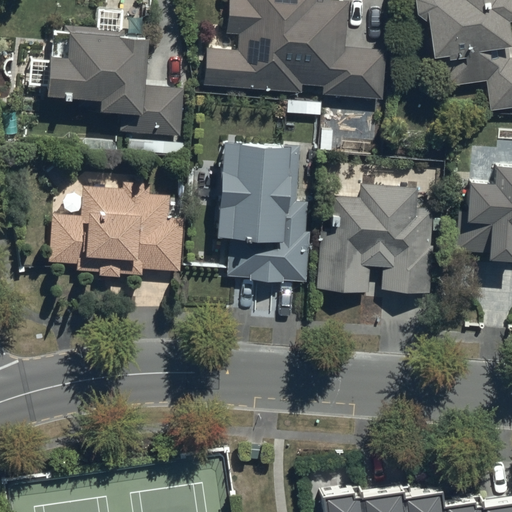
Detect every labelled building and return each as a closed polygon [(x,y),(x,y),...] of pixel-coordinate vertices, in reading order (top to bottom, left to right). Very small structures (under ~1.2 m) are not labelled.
[(228,0),(227,27),(239,28),(237,46),(207,43),(204,80),(300,88),(301,79),(323,81),(323,87),(380,92),(384,44),(343,41),(346,0),(228,0)] [(511,0),(414,0),(416,7),(429,16),(440,84),(485,76),(490,106),(511,102),(511,51),(508,52),(506,37),(511,36),(507,11),(511,9),(511,0)] [(132,25),(93,23),(70,21),(69,26),(53,25),(50,56),(49,80),(48,86),(83,88),(83,100),(122,102),(120,126),(181,130),(184,82),(144,79),(148,26),(132,25)] [(288,136),(222,131),(215,226),(229,227),(226,271),(249,272),(249,274),(283,277),(283,273),(306,275),(310,226),(305,226),(307,196),(294,195),(298,144),(288,143),(288,136)] [(465,204),(457,204),(454,245),(511,249),(511,154),(494,153),(492,172),(467,170),(465,204)] [(136,175),(96,174),(95,180),(82,180),(81,208),(51,208),(50,257),(77,258),(77,265),(100,265),(100,268),(121,269),(121,267),(143,268),(143,263),(182,264),(184,214),(168,214),(169,191),(150,190),(150,178),(136,178),(136,175)] [(415,181),(357,176),(356,189),(332,188),(329,225),(319,225),(315,282),(367,286),(369,260),(383,261),(381,285),(431,289),(434,240),(429,240),(432,203),(414,202),(415,181)] [(351,487),(320,491),(323,511),(511,511),(511,497),(474,503),(473,496),(441,500),(440,486),(401,491),(400,485),(352,491),(351,487)]
